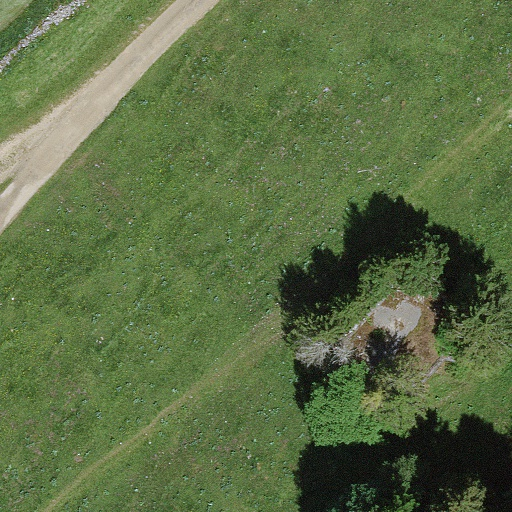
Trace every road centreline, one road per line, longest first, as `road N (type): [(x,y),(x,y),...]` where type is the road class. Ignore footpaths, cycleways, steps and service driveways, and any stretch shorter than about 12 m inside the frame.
road 1 (unclassified): [(0,217),(107,87),(199,0)]
road 2 (track): [(0,170),(107,87)]
